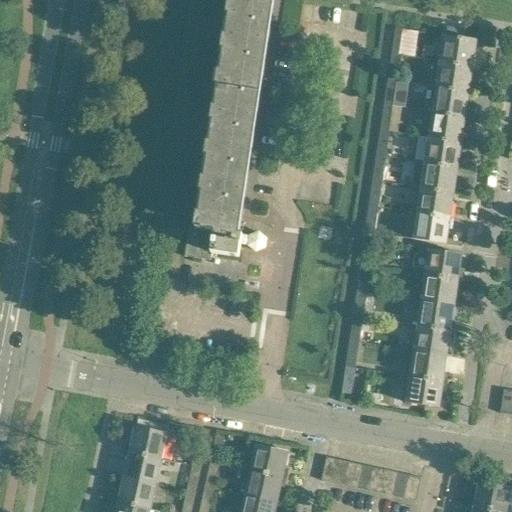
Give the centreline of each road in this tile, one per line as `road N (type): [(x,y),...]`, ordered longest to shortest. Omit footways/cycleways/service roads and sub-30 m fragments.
road 1 (residential): [(264,417),(293,227),(284,197),(310,33),(357,41)]
road 2 (tertiary): [(13,371),(81,0)]
road 3 (tertiary): [(54,0),(0,316)]
road 4 (residential): [(495,355),(488,235),(511,104)]
road 5 (residential): [(476,457),(264,417)]
road 6 (residential): [(264,417),(113,387)]
road 7 (residential): [(88,511),(113,387)]
